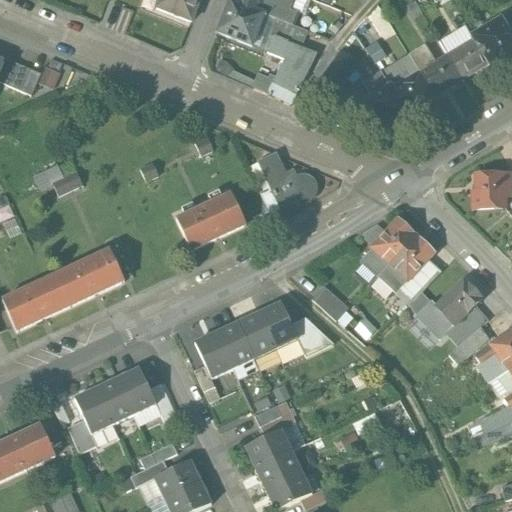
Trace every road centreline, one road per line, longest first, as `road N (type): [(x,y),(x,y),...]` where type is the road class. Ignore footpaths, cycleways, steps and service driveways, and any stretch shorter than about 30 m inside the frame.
road 1 (residential): [(405,182),(150,315)]
road 2 (residential): [(405,182),(177,84)]
road 3 (residential): [(238,511),(150,315)]
road 4 (residential): [(177,84),(0,5)]
road 5 (residential): [(150,315),(0,383)]
road 6 (residential): [(511,293),(405,182)]
road 7 (residential): [(511,117),(405,182)]
